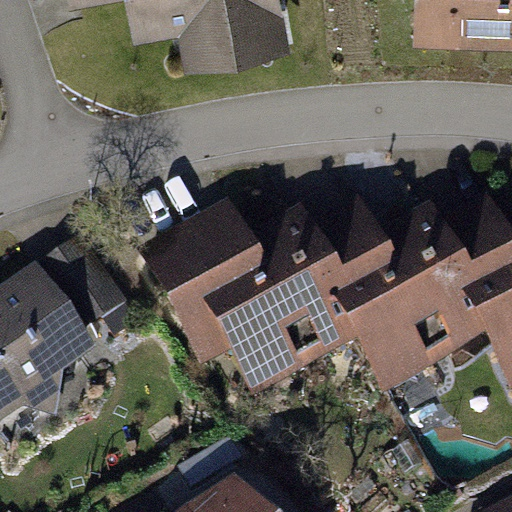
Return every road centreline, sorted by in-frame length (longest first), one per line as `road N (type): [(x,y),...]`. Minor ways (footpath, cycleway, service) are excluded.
road 1 (residential): [(52,159),(343,108),(457,106),(511,115)]
road 2 (residential): [(0,0),(52,159)]
